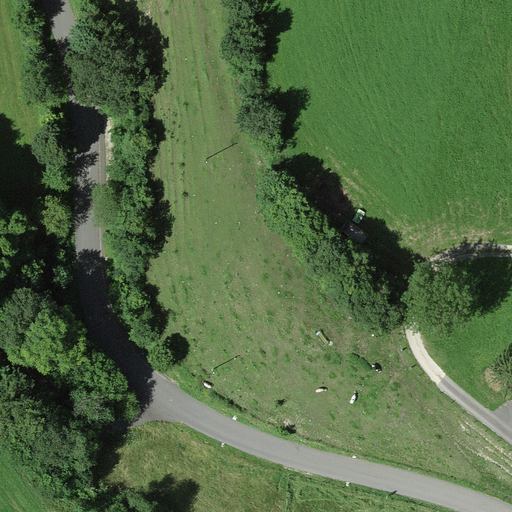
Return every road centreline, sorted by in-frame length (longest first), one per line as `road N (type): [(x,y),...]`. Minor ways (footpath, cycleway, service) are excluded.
road 1 (tertiary): [(55,0),(71,41),(84,126),(88,272),(97,315),(117,351),(156,395),(230,434),(487,511)]
road 2 (track): [(511,258),(457,256),(416,298),(418,351),(448,387)]
road 3 (track): [(156,395),(128,425),(101,432),(54,413),(0,354)]
